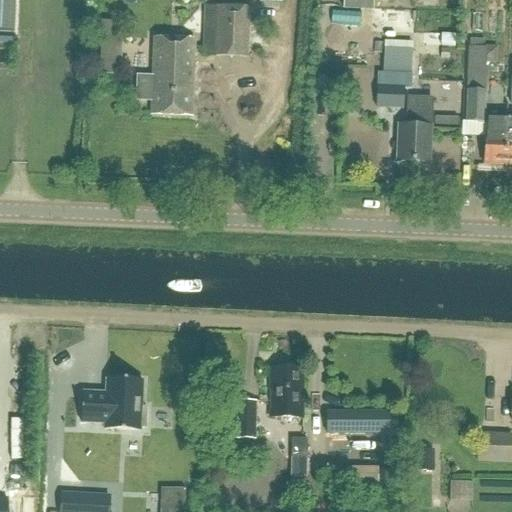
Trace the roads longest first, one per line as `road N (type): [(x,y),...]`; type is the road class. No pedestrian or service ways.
road 1 (track): [(511,336),(0,312)]
road 2 (tertiary): [(511,234),(0,211)]
